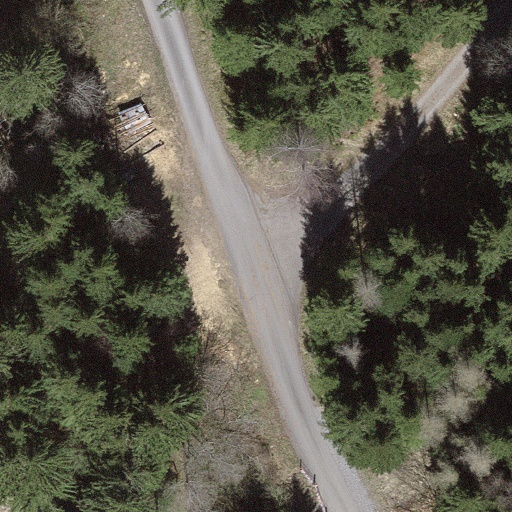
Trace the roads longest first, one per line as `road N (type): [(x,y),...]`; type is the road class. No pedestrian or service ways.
road 1 (track): [(343,511),(314,456),(161,0)]
road 2 (track): [(250,261),(410,126),(511,0)]
